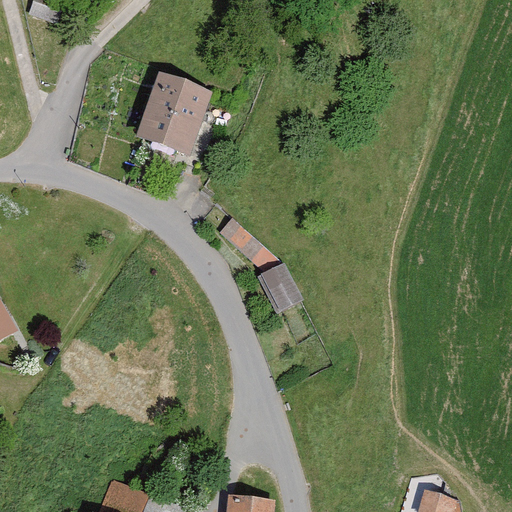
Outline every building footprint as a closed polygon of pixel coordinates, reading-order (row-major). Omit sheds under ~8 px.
[(215,96),(162,79),(141,144),(194,164),(215,96)] [(229,220),(217,239),(256,274),(278,319),(299,311),(280,265),(229,220)] [(0,347),(19,335),(2,302),(0,302),(0,347)] [(463,511),(465,506),(425,494),(418,511),(463,511)] [(275,511),(277,504),(228,499),(227,511),(275,511)]
